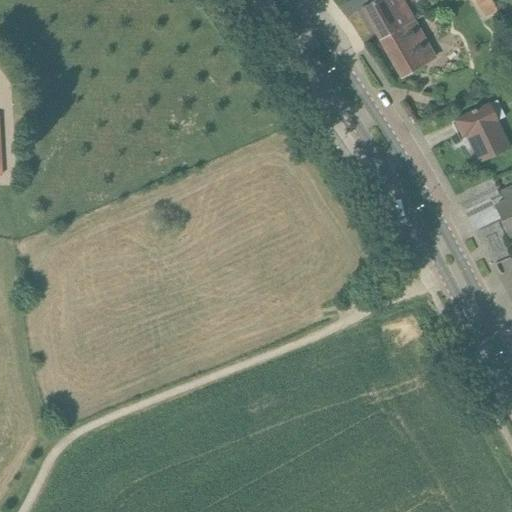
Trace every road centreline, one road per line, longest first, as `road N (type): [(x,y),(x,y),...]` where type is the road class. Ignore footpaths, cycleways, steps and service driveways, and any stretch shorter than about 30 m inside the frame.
road 1 (unclassified): [(23,511),(51,458),(78,432),(309,340),(443,275)]
road 2 (secondary): [(261,0),(391,179),(443,275)]
road 3 (secondary): [(463,266),(361,95),(288,0)]
road 4 (secondary): [(443,275),(511,403)]
